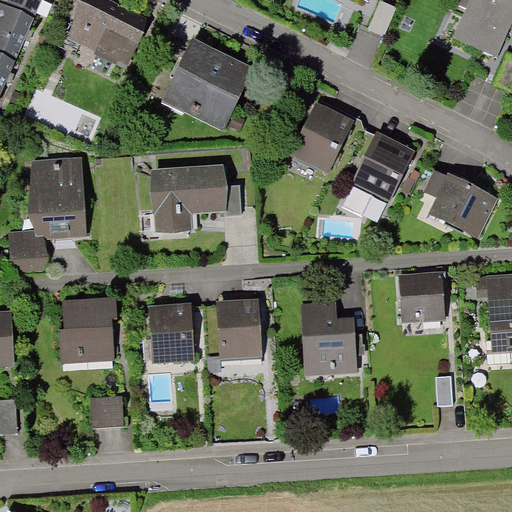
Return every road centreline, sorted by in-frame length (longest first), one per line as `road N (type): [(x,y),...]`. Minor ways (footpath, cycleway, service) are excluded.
road 1 (residential): [(511,451),(0,486)]
road 2 (residential): [(511,163),(458,125),(205,0)]
